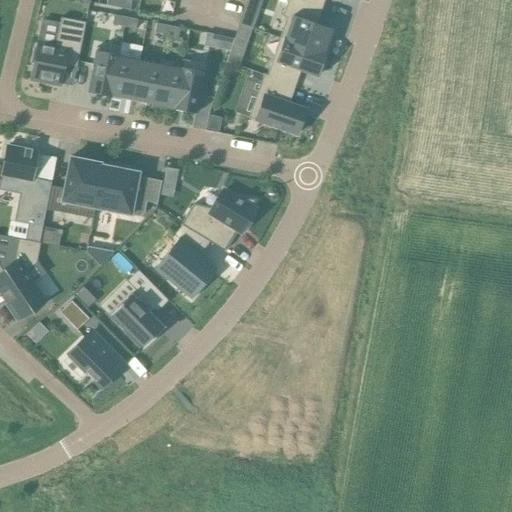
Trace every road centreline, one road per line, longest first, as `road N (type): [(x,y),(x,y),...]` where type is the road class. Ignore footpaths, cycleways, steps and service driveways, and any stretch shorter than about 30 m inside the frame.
road 1 (residential): [(311,178),(1,113),(27,0)]
road 2 (residential): [(100,429),(175,373),(259,278),(311,178)]
road 3 (residential): [(311,178),(378,0)]
road 4 (residential): [(100,429),(0,336)]
